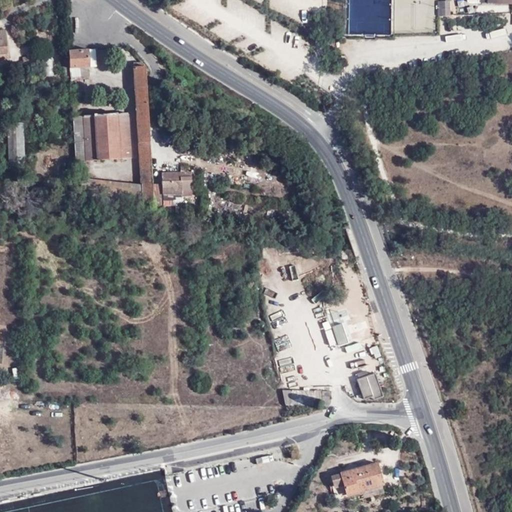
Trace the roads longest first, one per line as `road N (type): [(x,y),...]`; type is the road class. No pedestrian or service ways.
road 1 (residential): [(0,484),(420,403)]
road 2 (tertiary): [(117,0),(316,140),(339,171),(357,220)]
road 3 (tertiary): [(420,403),(357,220)]
road 4 (track): [(375,272),(511,271)]
